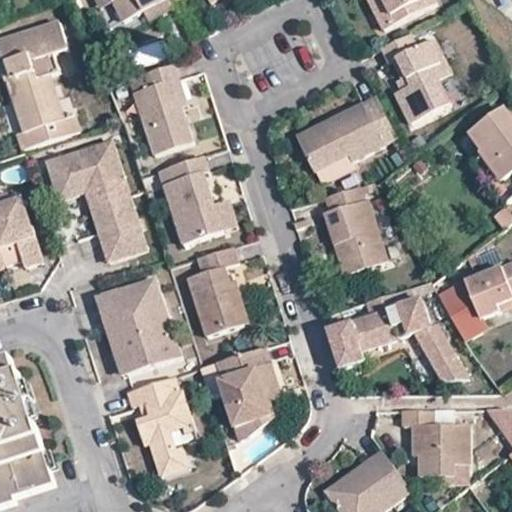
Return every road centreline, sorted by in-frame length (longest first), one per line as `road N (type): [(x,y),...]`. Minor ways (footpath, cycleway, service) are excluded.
road 1 (residential): [(267,485),(318,444),(332,406),(252,151),(249,115),(283,51)]
road 2 (residential): [(0,333),(35,329),(64,342),(122,511)]
